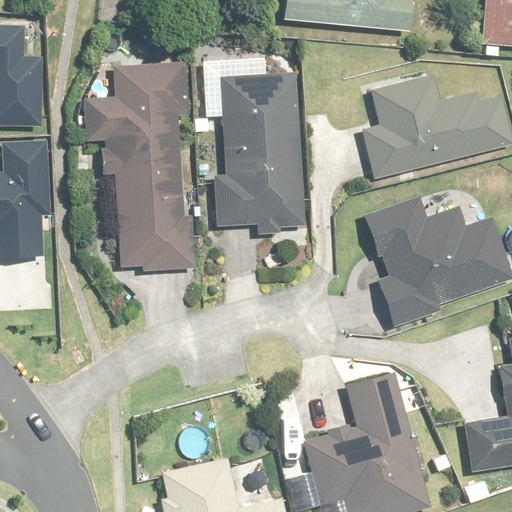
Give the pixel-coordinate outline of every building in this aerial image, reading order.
[(147,10),(147,0),(87,0),(87,4),(147,10)] [(292,0),(292,7),(248,2),(243,42),(379,58),(383,17),(373,16),(374,0),(292,0)] [(511,75),(511,0),(456,0),(451,70),(511,75)] [(83,82),(83,119),(53,119),(53,161),(82,161),(82,288),(160,286),(155,107),(154,108),(154,82),(83,82)] [(273,96),(187,93),(182,251),(268,254),(273,96)] [(345,146),(329,149),(342,201),(478,168),(465,117),(416,129),(409,100),(337,116),(345,146)] [(17,230),(16,164),(0,164),(0,289),(4,289),(4,249),(1,249),(1,230),(17,230)] [(433,246),(425,226),(395,238),(391,223),(326,243),(342,296),(339,297),(354,346),(433,323),(431,314),(448,307),(448,309),(478,300),(458,238),(433,246)] [(511,357),(465,362),(472,443),(417,449),(422,497),(511,487),(511,357)] [(279,511),(396,511),(362,402),(287,425),(297,456),(268,464),(279,511)] [(266,511),(265,502),(233,507),(228,467),(139,477),(143,511),(266,511)]
